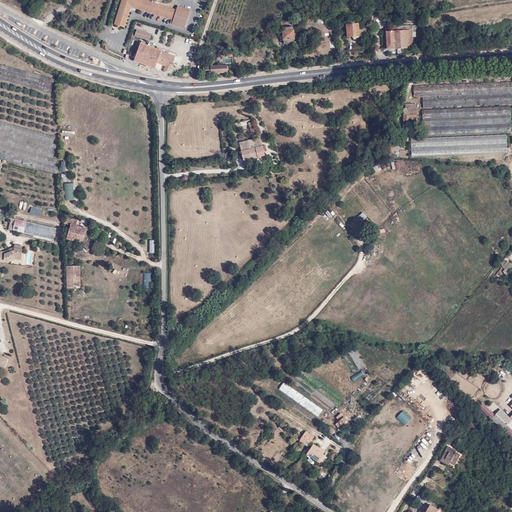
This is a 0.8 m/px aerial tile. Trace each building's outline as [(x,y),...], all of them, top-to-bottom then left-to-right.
[(121,0),(114,24),(125,28),(131,7),(174,20),(173,23),(186,27),(191,9),(178,5),(177,8),(163,4),(163,0),(151,0),(151,1),(148,0),(121,0)] [(346,24),(347,37),(359,36),(359,23),(346,24)] [(387,48),(412,47),(411,25),(397,26),(397,30),(386,31),(387,48)] [(293,26),(283,27),(284,44),(294,43),(293,26)] [(137,29),(134,36),(150,42),(153,35),(137,29)] [(163,51),(141,43),(135,62),(157,69),(163,51)] [(0,63),(0,78),(55,94),(57,79),(0,63)] [(228,64),(205,67),(206,76),(229,73),(228,64)] [(422,97),(422,108),(511,103),(511,81),(413,86),(413,97),(422,97)] [(415,122),(415,103),(405,103),(405,108),(403,108),(403,122),(415,122)] [(422,111),(423,135),(511,132),(510,107),(422,111)] [(254,119),(241,123),(242,126),(248,124),(250,132),(258,129),(254,119)] [(0,158),(58,173),(58,157),(59,137),(0,120),(0,158)] [(411,139),(411,156),(506,152),(505,135),(411,139)] [(260,138),(238,143),(244,161),(266,156),(260,138)] [(396,158),(397,157),(406,157),(407,151),(400,150),(403,141),(389,138),(384,155),(396,158)] [(391,163),(392,170),(399,168),(398,162),(391,163)] [(74,183),(63,183),(64,201),(75,200),(74,183)] [(42,209),(32,206),(30,213),(41,215),(42,209)] [(328,218),(335,214),(332,210),(325,214),(328,218)] [(368,217),(363,211),(347,226),(356,236),(366,227),(362,222),(368,217)] [(54,240),(57,228),(16,218),(13,230),(54,240)] [(87,229),(72,224),(67,239),(83,245),(90,250),(95,243),(94,242),(86,234),(87,229)] [(23,245),(15,244),(14,248),(4,251),(0,250),(0,261),(11,263),(16,260),(21,260),(23,245)] [(499,268),(506,273),(511,265),(506,260),(499,268)] [(81,266),(67,267),(67,289),(82,289),(81,266)] [(0,366),(6,368),(8,360),(0,356),(0,366)] [(427,378),(429,376),(421,368),(411,379),(419,387),(423,383),(425,385),(429,381),(427,378)] [(353,382),(364,375),(361,370),(350,377),(353,382)] [(495,415),(483,404),(479,408),(511,438),(511,430),(507,425),(511,420),(511,403),(510,406),(511,408),(511,414),(509,418),(500,409),(495,415)] [(342,412),(336,416),(340,421),(337,424),(340,427),(341,426),(342,428),(350,421),(342,412)] [(304,442),(305,440),(310,443),(314,436),(305,431),(300,439),(304,442)] [(313,444),(306,454),(319,463),(326,453),(313,444)] [(457,451),(447,446),(440,461),(448,465),(449,463),(455,466),(460,455),(456,453),(457,451)] [(335,452),(330,457),(334,461),(339,456),(335,452)]
